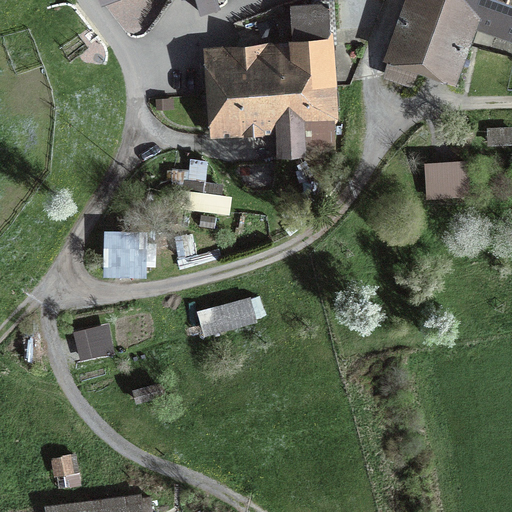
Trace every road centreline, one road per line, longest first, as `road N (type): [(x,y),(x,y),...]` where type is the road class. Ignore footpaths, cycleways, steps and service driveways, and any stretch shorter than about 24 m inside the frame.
road 1 (track): [(511,104),(409,110),(311,235),(176,286),(44,301)]
road 2 (track): [(140,136),(44,301)]
road 3 (unclassified): [(76,0),(129,52),(140,136)]
